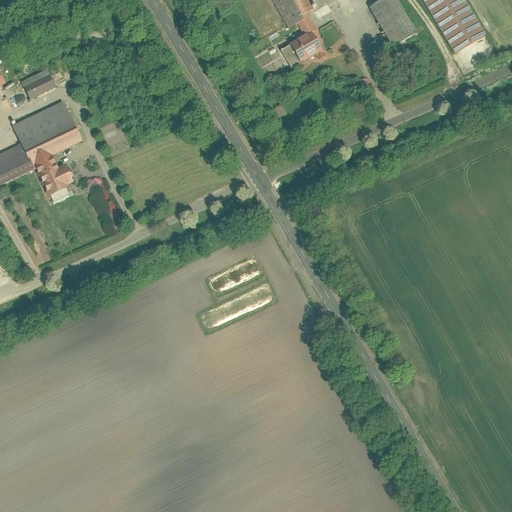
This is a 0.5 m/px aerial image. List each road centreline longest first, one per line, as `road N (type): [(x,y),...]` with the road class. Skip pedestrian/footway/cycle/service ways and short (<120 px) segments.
road 1 (tertiary): [(453,511),(257,179)]
road 2 (unclassified): [(257,179),(511,69)]
road 3 (track): [(0,301),(248,183)]
road 4 (tertiary): [(257,179),(151,0)]
